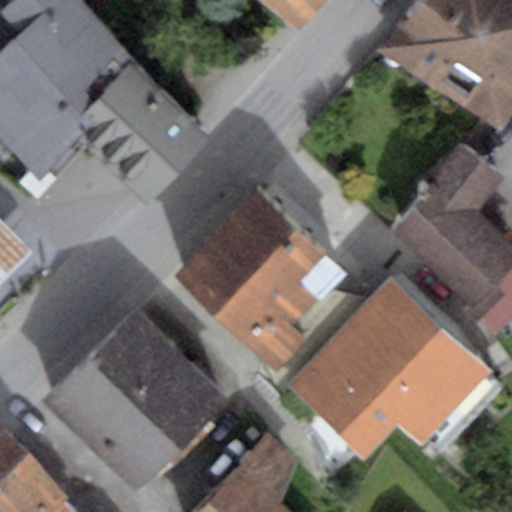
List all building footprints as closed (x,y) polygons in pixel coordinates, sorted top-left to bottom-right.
[(0,0),(0,131),(32,173),(74,131),(133,69),(77,0),(0,0)] [(329,0),(266,0),(300,31),(329,0)] [(511,105),(511,0),(417,0),(385,47),(499,125),(511,105)] [(133,69),(74,131),(147,199),(206,137),(133,69)] [(459,142),(393,232),(468,305),(465,309),(477,321),(478,318),(503,294),(493,284),(511,264),(511,244),(499,232),(510,222),(486,201),(504,176),(459,142)] [(258,192),(179,274),(277,369),(305,340),(290,326),(342,273),(258,192)] [(0,218),(0,282),(32,251),(0,218)] [(511,321),(511,264),(493,284),(503,294),(478,318),(496,337),(511,321)] [(396,271),(290,383),(365,461),(395,424),(422,443),(494,371),(464,331),(396,271)] [(140,308),(48,398),(139,491),(231,401),(140,308)] [(268,430),(193,511),(289,511),(280,500),(294,454),(268,430)] [(48,511),(0,459),(0,511),(48,511)]
